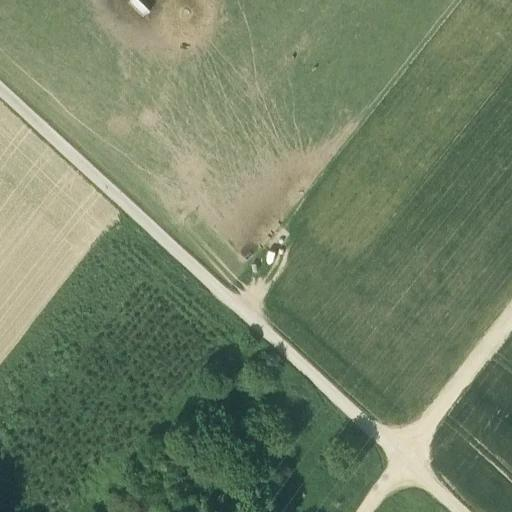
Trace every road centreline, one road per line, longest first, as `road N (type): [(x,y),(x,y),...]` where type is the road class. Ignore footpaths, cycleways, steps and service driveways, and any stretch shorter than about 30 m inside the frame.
road 1 (track): [(0,90),(465,511)]
road 2 (track): [(363,511),(511,315)]
